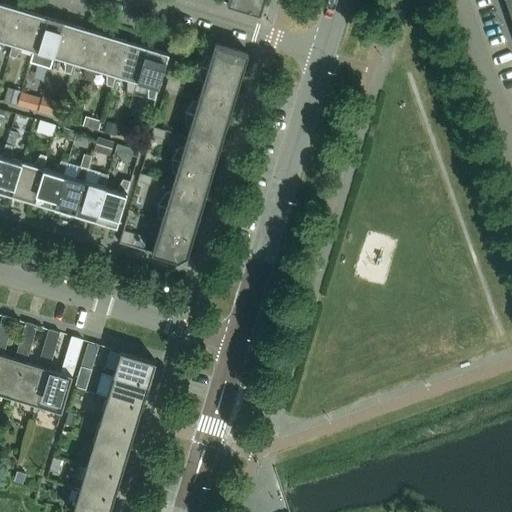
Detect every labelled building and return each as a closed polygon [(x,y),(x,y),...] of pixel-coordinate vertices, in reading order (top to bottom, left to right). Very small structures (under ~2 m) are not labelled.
[(227,0),(227,3),(260,13),(263,0),(227,0)] [(23,9),(2,3),(0,9),(0,42),(1,40),(12,44),(23,9)] [(23,9),(12,44),(9,55),(15,57),(22,47),(33,50),(43,16),(23,9)] [(64,22),(43,16),(33,50),(34,50),(30,62),(37,64),(43,53),(54,56),(64,22)] [(71,74),(75,62),(85,28),(64,22),(54,56),(65,60),(65,72),(71,74)] [(106,34),(85,28),(75,62),(86,66),(85,78),(92,80),(95,69),(106,34)] [(116,75),(127,41),(106,34),(95,69),(106,72),(106,85),(113,86),(116,75)] [(127,41),(116,75),(127,78),(127,91),(133,93),(137,81),(147,47),(127,41)] [(215,43),(208,66),(241,76),(248,53),(215,43)] [(147,47),(137,81),(148,84),(147,97),(155,99),(169,53),(147,47)] [(208,66),(201,89),(234,99),(241,76),(208,66)] [(171,72),(168,80),(180,84),(182,76),(171,72)] [(168,80),(166,88),(177,92),(180,84),(168,80)] [(194,113),(227,123),(234,99),(201,89),(194,113)] [(8,90),(5,100),(17,103),(20,93),(8,90)] [(20,94),(16,108),(35,113),(39,99),(20,94)] [(42,98),(37,113),(55,119),(60,104),(42,98)] [(187,136),(220,146),(227,123),(194,113),(187,136)] [(86,117),(83,125),(98,129),(100,121),(86,117)] [(40,120),(37,131),(52,136),(56,125),(40,120)] [(108,121),(104,131),(115,135),(118,125),(108,121)] [(64,127),(61,136),(73,140),(76,131),(64,127)] [(155,127),(152,135),(163,138),(165,130),(155,127)] [(9,130),(5,143),(11,145),(13,146),(17,133),(9,130)] [(180,159),(213,169),(220,146),(187,136),(180,159)] [(98,138),(95,149),(110,154),(113,143),(98,138)] [(0,159),(0,191),(12,195),(22,161),(11,158),(11,145),(5,143),(0,159)] [(22,161),(12,195),(33,202),(43,167),(42,167),(46,155),(39,153),(33,164),(22,161)] [(88,168),(91,156),(84,154),(80,166),(88,168)] [(173,182),(206,192),(213,169),(180,159),(173,182)] [(43,167),(33,202),(53,208),(67,162),(61,160),(54,171),(43,167)] [(74,214),(88,168),(80,166),(67,162),(53,208),(74,214)] [(108,174),(88,168),(74,214),(95,220),(105,186),(108,174)] [(140,173),(138,180),(150,184),(152,177),(140,173)] [(95,220),(116,227),(130,181),(123,179),(116,189),(105,186),(95,220)] [(166,206),(199,216),(206,192),(173,182),(166,206)] [(179,260),(187,255),(199,216),(166,206),(152,252),(179,260)] [(124,230),(121,240),(132,243),(135,234),(124,230)] [(0,323),(0,364),(3,354),(14,318),(3,314),(0,323)] [(15,398),(26,361),(37,325),(26,321),(15,358),(3,354),(0,364),(0,392),(11,396),(8,404),(13,405),(15,398)] [(38,364),(26,361),(15,398),(34,403),(32,410),(36,411),(38,404),(49,368),(60,332),(49,328),(38,364)] [(59,419),(83,339),(72,335),(61,371),(49,368),(38,404),(57,410),(55,417),(59,419)] [(88,343),(82,364),(92,367),(98,346),(88,343)] [(148,384),(155,360),(120,350),(113,374),(148,384)] [(81,366),(75,386),(85,389),(92,369),(81,366)] [(141,407),(148,384),(113,374),(106,397),(141,407)] [(134,430),(141,407),(106,397),(99,420),(134,430)] [(69,412),(66,423),(73,425),(76,414),(69,412)] [(127,453),(134,430),(99,420),(92,443),(127,453)] [(120,476),(127,453),(92,443),(85,466),(120,476)] [(54,457),(50,470),(57,472),(61,459),(54,457)] [(113,499),(120,476),(85,466),(79,489),(113,499)] [(109,511),(113,499),(79,489),(71,511),(109,511)]
